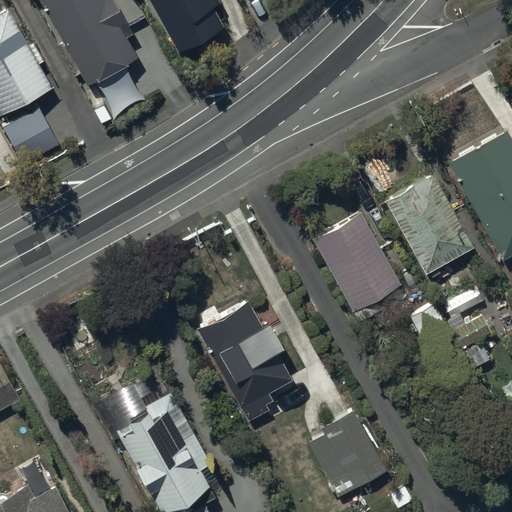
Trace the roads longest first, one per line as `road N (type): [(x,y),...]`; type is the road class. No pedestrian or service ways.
road 1 (tertiary): [(256,116),(0,263)]
road 2 (residential): [(511,13),(256,116)]
road 3 (tertiary): [(384,0),(256,116)]
